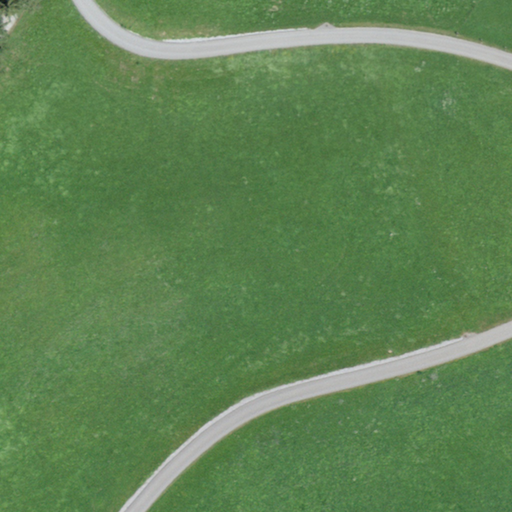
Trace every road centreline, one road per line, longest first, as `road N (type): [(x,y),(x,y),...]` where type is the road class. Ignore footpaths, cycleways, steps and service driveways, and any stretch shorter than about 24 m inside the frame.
road 1 (unclassified): [(82,0),(113,33),(166,50),(387,35),(511,61)]
road 2 (unclassified): [(511,328),(249,408),(203,440),(133,511)]
